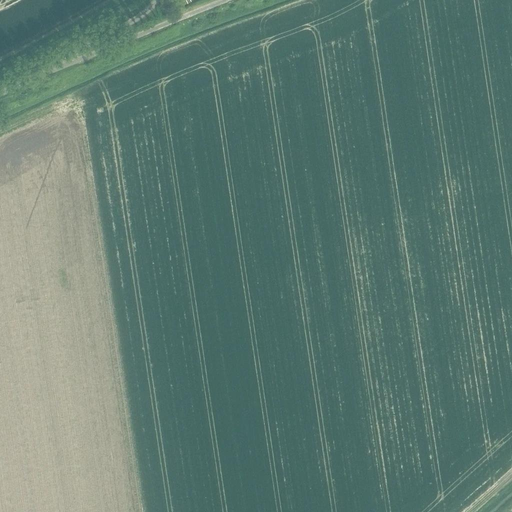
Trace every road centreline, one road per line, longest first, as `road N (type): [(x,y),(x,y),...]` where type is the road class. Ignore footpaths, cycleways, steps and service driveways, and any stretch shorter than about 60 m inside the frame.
road 1 (unclassified): [(52,67),(228,0)]
road 2 (unclassified): [(52,67),(154,0)]
